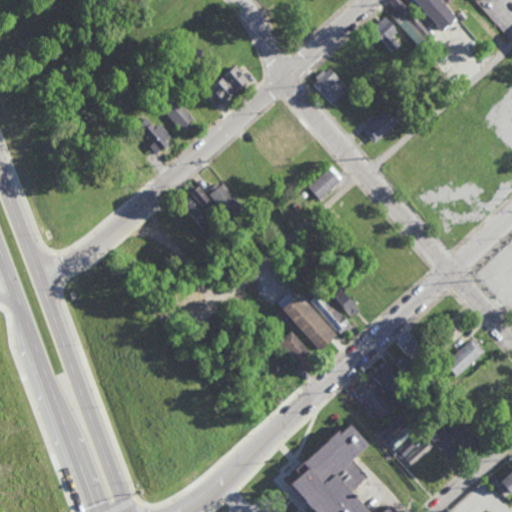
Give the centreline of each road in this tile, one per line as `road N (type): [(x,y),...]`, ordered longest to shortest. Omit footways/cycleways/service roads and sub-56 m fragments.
road 1 (residential): [(511,217),(219,486),(178,511)]
road 2 (residential): [(371,0),(85,255),(39,273)]
road 3 (primary): [(126,511),(0,162)]
road 4 (primary): [(92,511),(0,253)]
road 5 (residential): [(511,340),(362,174)]
road 6 (residential): [(362,174),(274,68),(233,0)]
road 7 (residential): [(511,45),(362,174)]
